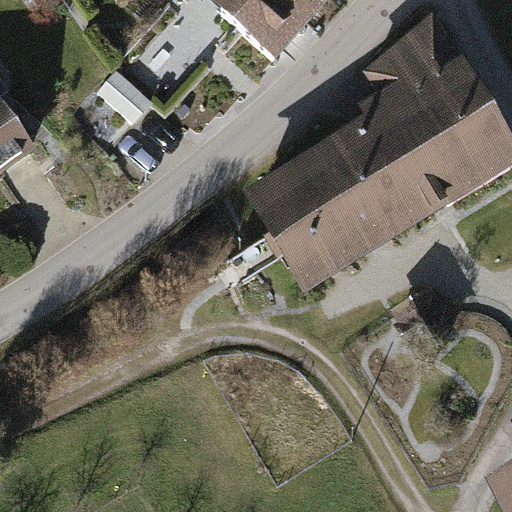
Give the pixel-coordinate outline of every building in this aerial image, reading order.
[(196,0),(212,14),(271,67),(321,11),(331,0),(196,0)] [(380,110),(246,197),(306,296),(511,173),(511,157),(431,25),(363,83),(380,110)] [(0,111),(0,164),(25,147),(0,111)] [(434,296),(394,320),(421,364),(461,340),(434,296)] [(511,511),(511,470),(490,481),(504,511),(511,511)]
